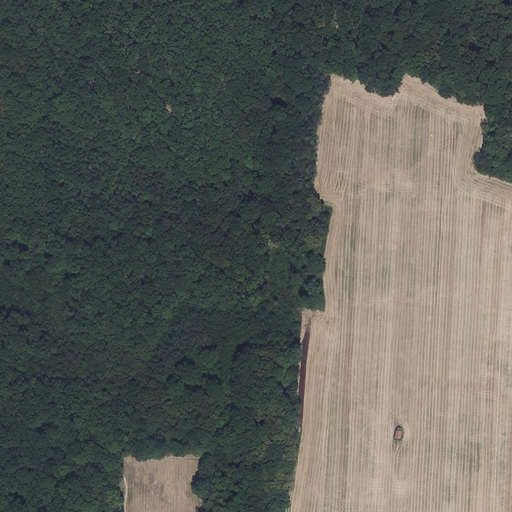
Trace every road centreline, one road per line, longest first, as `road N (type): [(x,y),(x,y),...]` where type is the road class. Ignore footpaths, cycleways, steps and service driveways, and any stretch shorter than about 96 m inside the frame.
road 1 (track): [(338,0),(361,32),(418,70),(511,102)]
road 2 (track): [(160,0),(0,85)]
